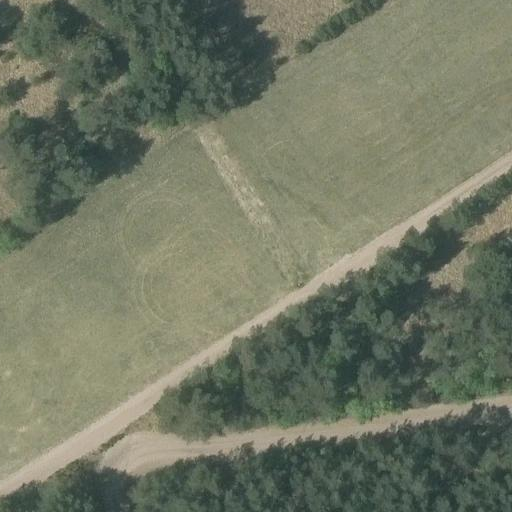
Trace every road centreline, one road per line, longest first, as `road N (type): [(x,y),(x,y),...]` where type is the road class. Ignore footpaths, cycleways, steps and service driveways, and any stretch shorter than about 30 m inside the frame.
road 1 (track): [(511,163),(0,494)]
road 2 (track): [(511,405),(102,465)]
